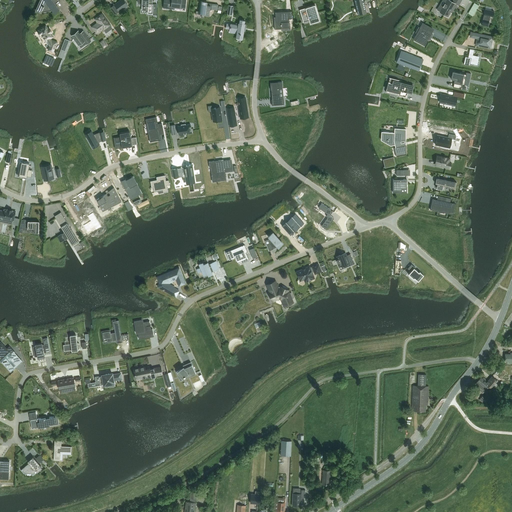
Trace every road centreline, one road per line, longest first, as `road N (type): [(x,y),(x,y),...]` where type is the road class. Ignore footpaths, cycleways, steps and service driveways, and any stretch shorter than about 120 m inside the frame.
road 1 (residential): [(368,226),(189,302),(153,351),(26,377),(15,442)]
road 2 (residential): [(263,140),(116,165),(62,198),(29,200),(0,188)]
road 3 (residential): [(386,220),(418,192),(423,100),(460,21)]
road 4 (residential): [(500,320),(386,220)]
road 5 (secondary): [(423,442),(500,320)]
road 6 (residential): [(263,140),(254,101),(257,0)]
road 7 (residential): [(368,226),(263,140)]
road 8 (residential): [(417,434),(312,511)]
